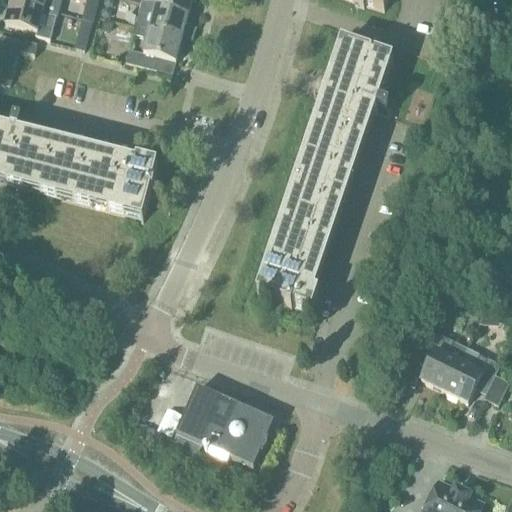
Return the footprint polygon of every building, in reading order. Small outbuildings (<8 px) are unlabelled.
[(45,10),(47,0),(12,0),(12,4),(44,13),(43,19),(57,21),(59,13),(45,10)] [(157,7),(156,11),(188,19),(192,0),(142,0),(142,4),(157,7)] [(333,0),(382,16),(387,0),(333,0)] [(39,33),(43,19),(44,13),(12,4),(5,29),(38,38),(37,41),(52,45),(54,37),(39,33)] [(155,17),(151,30),(150,34),(182,42),(188,19),(156,11),(157,7),(142,4),(139,13),(155,17)] [(144,59),(129,55),(126,68),(172,80),(182,42),(150,34),(151,30),(136,28),(133,39),(148,43),(144,59)] [(78,38),(74,53),(85,56),(89,41),(78,38)] [(0,50),(18,56),(21,45),(0,39),(0,50)] [(34,61),(37,48),(24,45),(21,57),(34,61)] [(0,62),(15,66),(18,56),(0,50),(0,62)] [(385,87),(392,67),(343,50),(333,83),(325,80),(320,98),(326,100),(259,301),(311,318),(317,298),(307,295),(368,114),(386,120),(388,113),(377,109),(378,106),(372,104),(379,85),(385,87)] [(0,73),(13,77),(15,66),(0,62),(0,73)] [(0,88),(9,91),(13,77),(0,73),(0,88)] [(16,145),(20,127),(13,126),(8,143),(0,141),(0,195),(5,197),(7,188),(143,223),(157,170),(136,165),(134,175),(16,145)] [(466,353),(453,347),(433,337),(419,366),(428,370),(421,387),(444,398),(458,368),(466,353)] [(458,368),(444,398),(467,410),(475,394),(486,399),(499,372),(480,362),(474,376),(458,368)] [(500,411),(510,391),(495,384),(485,404),(500,411)] [(244,416),(206,401),(190,448),(253,476),(274,430),(270,428),(273,423),(245,410),(244,416)] [(453,497),(438,490),(427,511),(482,511),(468,505),(470,501),(455,494),(453,497)]
